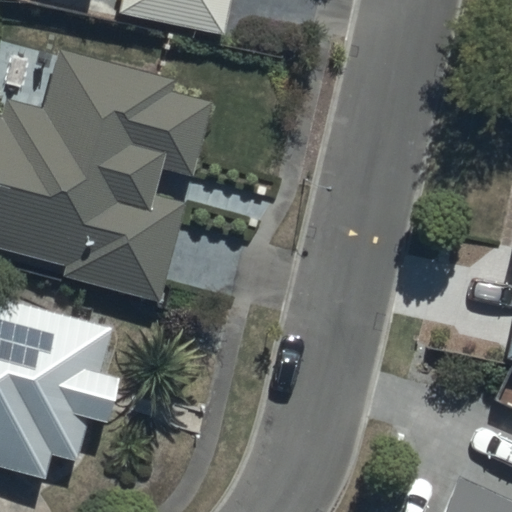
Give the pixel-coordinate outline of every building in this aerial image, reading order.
[(111,0),(111,3),(218,27),(224,0),(111,0)] [(0,240),(56,257),(53,265),(150,294),(180,192),(150,184),(157,160),(184,168),(206,93),(165,81),(168,73),(52,38),(34,100),(0,89),(0,240)] [(511,247),(511,294),(499,345),(511,348),(511,226),(507,246),(511,247)] [(104,320),(0,293),(0,458),(36,467),(42,444),(71,452),(83,406),(97,409),(109,364),(93,360),(104,320)] [(511,511),(511,492),(454,466),(432,511),(511,511)]
